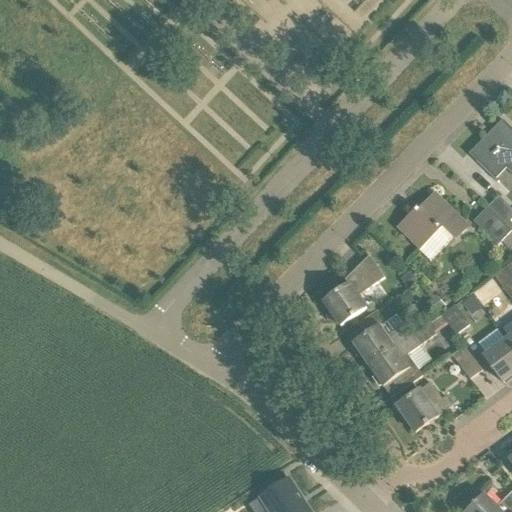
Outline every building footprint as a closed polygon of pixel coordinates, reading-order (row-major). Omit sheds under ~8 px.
[(511,128),(504,121),(470,155),(496,181),(507,170),(511,174),(511,128)] [(471,228),(450,209),(436,195),(421,211),(418,208),(398,228),(432,262),(454,239),(457,243),(471,228)] [(489,209),(507,226),(511,220),(511,210),(500,198),(489,209)] [(511,233),(511,230),(507,226),(489,209),(474,224),(498,247),(502,244),(511,233)] [(509,251),(511,248),(511,233),(502,244),(509,251)] [(342,328),(358,316),(368,309),(360,297),(379,284),(365,263),(346,281),(350,286),(325,303),(342,328)] [(511,300),(511,279),(505,271),(496,278),(511,300)] [(401,280),(409,291),(419,284),(411,273),(401,280)] [(408,301),(417,294),(413,289),(404,295),(408,301)] [(446,307),(438,297),(428,305),(436,315),(446,307)] [(469,312),(480,305),(474,297),(464,305),(469,312)] [(443,316),(448,324),(457,337),(470,328),(456,307),(443,316)] [(362,357),(370,367),(414,335),(408,325),(389,338),(382,327),(386,325),(378,312),(358,326),(366,337),(354,346),(356,347),(353,351),(358,358),(362,357)] [(434,322),(429,325),(435,334),(439,330),(434,322)] [(437,337),(435,334),(429,325),(414,335),(370,367),(384,387),(393,400),(403,393),(414,385),(424,378),(415,366),(409,356),(415,352),(423,347),(422,347),(437,337)] [(505,383),(511,377),(511,345),(508,340),(484,357),(504,384),(505,383)] [(483,372),(471,357),(465,349),(453,358),(459,366),(471,382),(483,372)] [(447,398),(442,401),(432,385),(422,391),(422,390),(419,392),(408,400),(398,408),(417,434),(440,418),(454,407),(447,398)] [(269,490),(283,482),(278,475),(265,483),(269,490)] [(306,511),(283,485),(256,504),(262,511),(306,511)] [(511,511),(511,494),(498,508),(485,495),(468,511),(511,511)]
